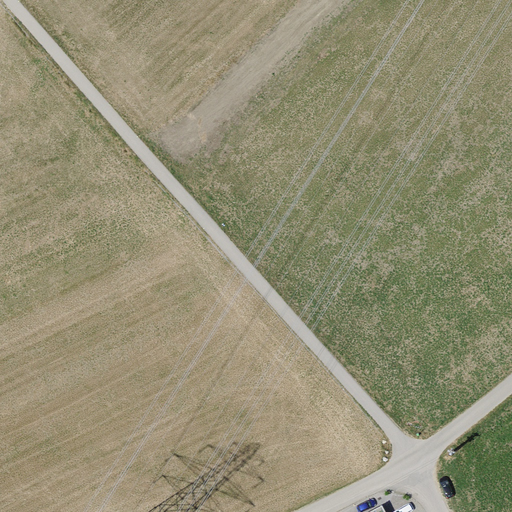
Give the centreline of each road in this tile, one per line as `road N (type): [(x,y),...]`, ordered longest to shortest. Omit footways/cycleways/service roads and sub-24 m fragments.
road 1 (track): [(410,467),(399,438),(10,0)]
road 2 (track): [(410,467),(511,384)]
